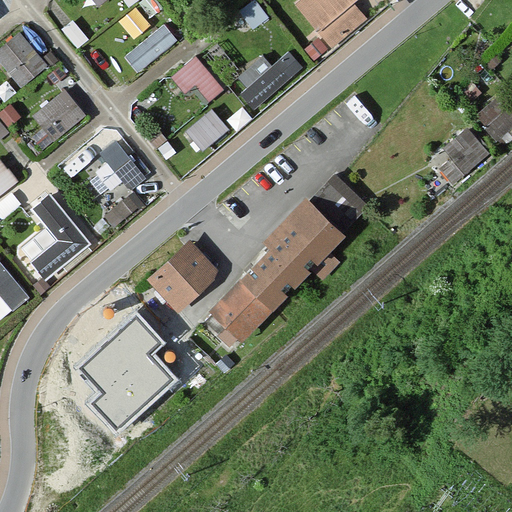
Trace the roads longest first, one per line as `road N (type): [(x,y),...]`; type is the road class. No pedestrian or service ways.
road 1 (residential): [(189,206),(51,326),(26,382),(21,475),(9,511)]
road 2 (residential): [(434,0),(189,206)]
road 3 (residential): [(189,206),(20,0)]
